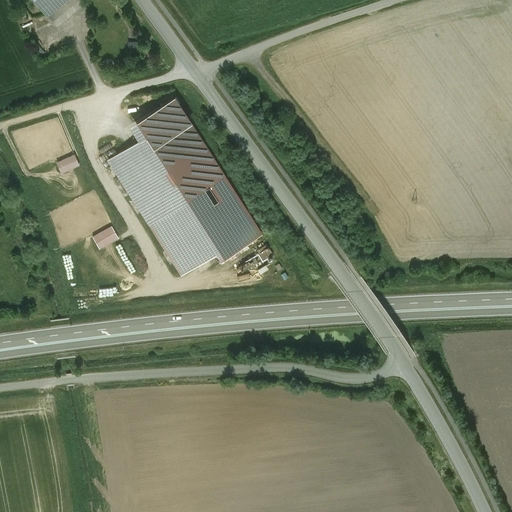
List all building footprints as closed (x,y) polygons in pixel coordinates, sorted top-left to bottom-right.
[(33,0),(47,16),(48,15),(48,14),(64,0),(33,0)] [(140,49),(140,40),(129,41),(129,50),(140,49)] [(137,120),(147,135),(153,146),(189,123),(173,97),(137,120)] [(147,135),(108,159),(149,223),(223,176),(189,123),(153,146),(147,135)] [(223,176),(149,223),(182,274),(216,252),(221,260),(261,235),(223,176)] [(267,244),(257,251),(263,260),(273,254),(267,244)] [(265,265),(258,270),(260,274),(267,269),(265,265)]
